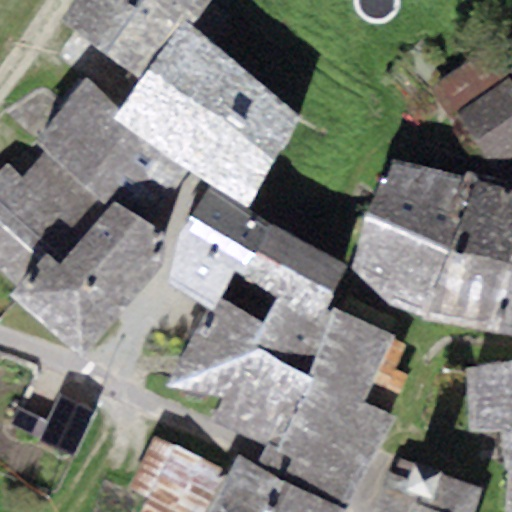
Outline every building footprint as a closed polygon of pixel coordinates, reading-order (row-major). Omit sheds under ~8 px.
[(214,0),(80,0),(63,25),(143,83),(186,25),(193,30),(214,0)] [(193,30),(186,25),(143,83),(126,106),(117,117),(189,172),(213,190),(247,210),(309,106),(193,30)] [(431,89),(449,120),(457,116),(505,88),(487,57),(431,89)] [(126,106),(89,81),(37,143),(12,161),(0,172),(0,222),(44,262),(49,255),(64,269),(116,207),(155,226),(189,172),(117,117),(126,106)] [(511,158),(511,84),(505,88),(457,116),(492,171),(511,158)] [(480,182),(395,159),(369,212),(356,270),(389,305),(425,322),(480,182)] [(511,286),(511,190),(480,182),(425,322),(498,337),(511,286)] [(247,210),(213,190),(181,239),(169,289),(209,314),(220,297),(236,273),(280,300),(319,324),(329,305),(348,269),(247,210)] [(169,238),(155,226),(116,207),(64,269),(49,255),(44,262),(8,300),(84,360),(169,268),(169,238)] [(511,286),(498,337),(511,339),(511,286)] [(393,339),(335,309),(329,305),(319,324),(280,300),(269,326),(220,297),(209,314),(170,390),(225,401),(216,425),(269,448),(262,461),(256,469),(340,511),(343,511),(348,508),(396,418),(366,399),(393,339)] [(511,362),(469,370),(472,435),(506,434),(507,476),(511,475),(511,362)] [(197,511),(217,469),(153,440),(130,490),(148,498),(141,511),(197,511)] [(444,473),(405,459),(398,478),(389,475),(376,511),(475,511),(483,491),(443,477),(444,473)] [(340,511),(256,469),(240,461),(212,511),(340,511)]
